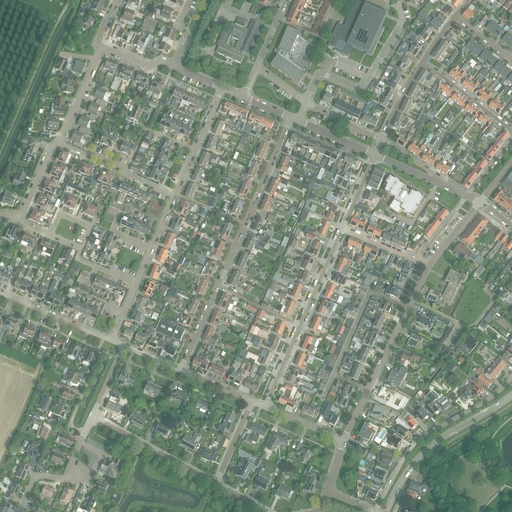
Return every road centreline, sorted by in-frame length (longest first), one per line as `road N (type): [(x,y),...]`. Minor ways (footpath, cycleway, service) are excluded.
road 1 (residential): [(181,369),(291,117)]
road 2 (residential): [(343,440),(429,265)]
road 3 (residential): [(343,228),(266,406)]
road 4 (residential): [(511,380),(418,441),(375,511)]
road 5 (residential): [(306,101),(320,74),(365,85),(402,23),(398,5)]
road 6 (tertiary): [(395,492),(441,438),(511,395)]
road 7 (residential): [(215,484),(91,415)]
road 8 (residential): [(174,196),(59,143)]
road 9 (residential): [(112,339),(0,291)]
